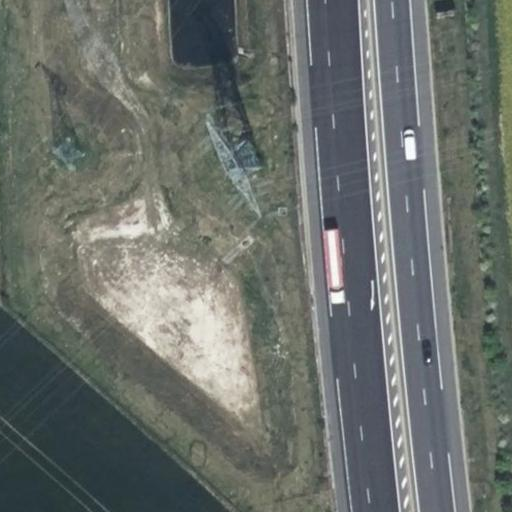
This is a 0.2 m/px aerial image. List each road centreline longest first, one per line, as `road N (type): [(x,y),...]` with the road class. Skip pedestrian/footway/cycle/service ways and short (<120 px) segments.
road 1 (motorway): [(443,511),(397,0)]
road 2 (motorway): [(333,0),(378,511)]
